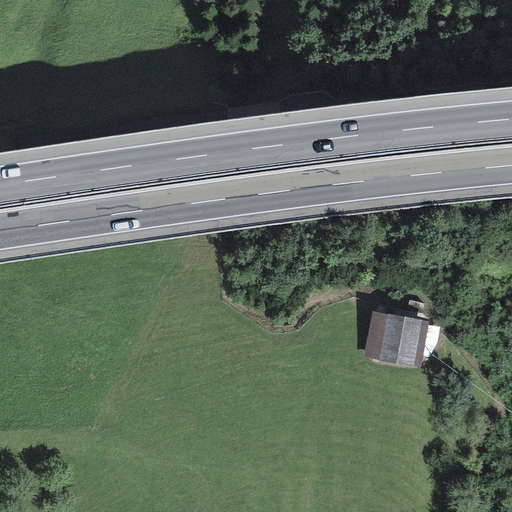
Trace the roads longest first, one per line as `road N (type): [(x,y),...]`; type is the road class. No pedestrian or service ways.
road 1 (motorway): [(511,119),(0,185)]
road 2 (motorway): [(0,231),(511,165)]
